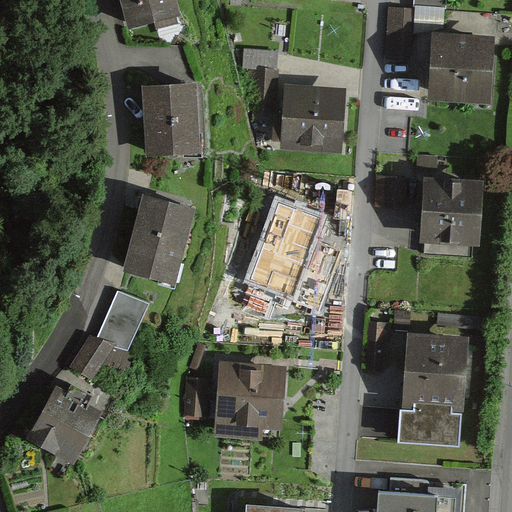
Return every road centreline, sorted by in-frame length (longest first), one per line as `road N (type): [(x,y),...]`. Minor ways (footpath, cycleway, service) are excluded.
road 1 (residential): [(378,0),(341,511)]
road 2 (residential): [(92,0),(116,122),(109,229),(77,318),(0,430)]
